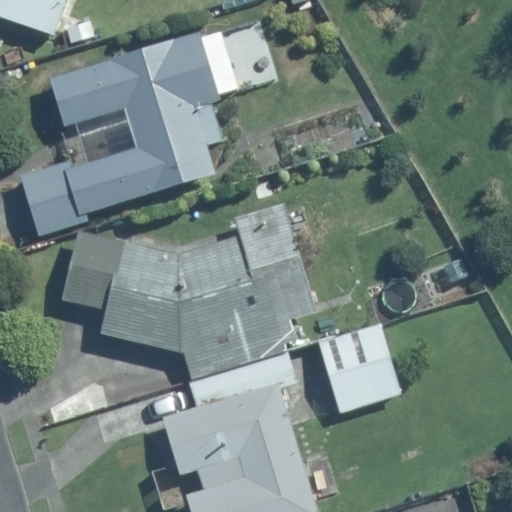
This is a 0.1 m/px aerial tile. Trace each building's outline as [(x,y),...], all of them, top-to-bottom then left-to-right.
[(0,0),(0,17),(56,37),(68,0),(0,0)] [(23,180),(37,229),(89,214),(216,178),(195,104),(240,91),(222,27),(178,40),(51,76),(65,126),(129,107),(140,147),(23,180)] [(191,380),(303,344),(294,317),(321,308),(286,204),(237,221),(242,237),(179,258),(80,232),(63,299),(110,311),(104,333),(182,353),(191,380)] [(343,413),(344,412),(405,393),(383,325),(321,344),(343,413)] [(303,344),(191,380),(195,391),(200,407),(159,419),(180,480),(202,472),(208,492),(190,498),(194,511),(322,511),(279,381),(295,376),(311,370),(304,348),(303,344)]
